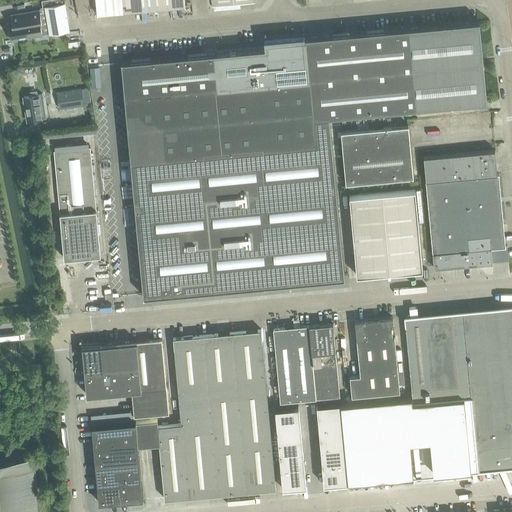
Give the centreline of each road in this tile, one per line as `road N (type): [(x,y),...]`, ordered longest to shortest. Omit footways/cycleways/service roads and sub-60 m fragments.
road 1 (unclassified): [(59,328),(511,280)]
road 2 (unclassified): [(511,488),(246,511)]
road 3 (unclassified): [(280,17),(473,0)]
road 4 (unclassified): [(93,37),(280,17)]
road 5 (unclassified): [(76,511),(59,328)]
